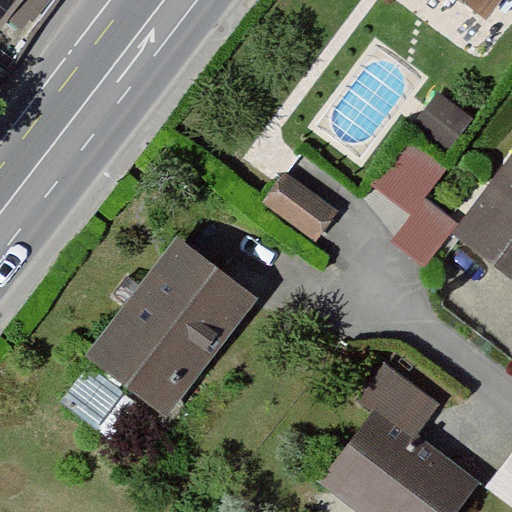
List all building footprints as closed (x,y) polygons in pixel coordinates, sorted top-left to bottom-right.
[(0,0),(0,24),(19,0),(0,0)] [(489,0),(429,0),(468,29),(489,0)] [(429,106),(404,138),(439,167),(465,134),(429,106)] [(438,182),(399,153),(365,198),(405,227),(384,256),(414,279),(448,234),(416,211),(438,182)] [(511,302),(511,175),(451,257),(511,302)] [(332,223),(280,185),(258,215),(310,253),(332,223)] [(239,316),(163,261),(80,374),(156,429),(239,316)] [(355,414),(404,450),(428,418),(379,382),(355,414)] [(314,494),(338,511),(450,511),(462,496),(366,424),(314,494)] [(511,511),(511,459),(480,501),(494,511),(511,511)]
